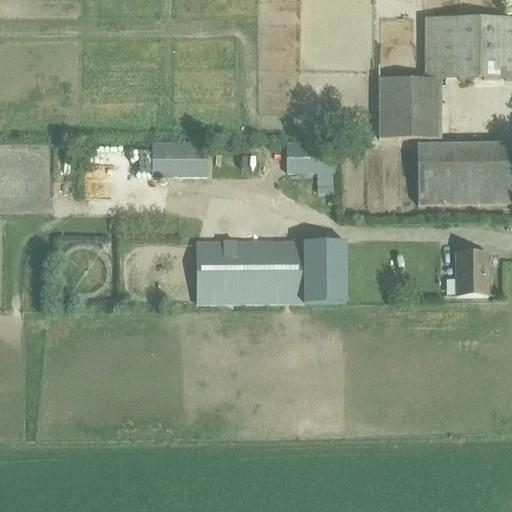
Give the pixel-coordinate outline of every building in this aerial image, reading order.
[(511,82),(511,21),(426,21),(426,81),(381,80),(381,141),(442,141),(442,82),(511,82)] [(155,180),(210,179),(209,146),(155,146),(155,180)] [(289,175),(337,175),(337,146),(289,146),(289,175)] [(511,148),(421,150),(422,209),(511,208),(511,148)] [(102,273),(101,236),(46,238),(47,274),(102,273)] [(305,243),(198,244),(199,306),(199,309),(199,310),(306,309),(326,309),(346,308),(347,308),(348,308),(347,268),(347,252),(347,244),(347,242),(305,243)] [(456,301),(488,301),(487,260),(455,261),(456,301)]
